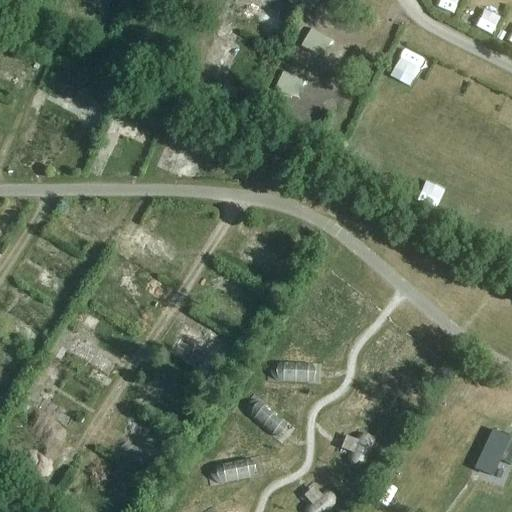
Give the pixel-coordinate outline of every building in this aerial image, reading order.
[(105,54),(126,17),(113,10),(93,47),(105,54)] [(281,53),(291,19),(277,14),(266,49),(281,53)] [(505,60),(511,43),(511,32),(502,28),(491,53),(505,60)] [(186,43),(167,80),(184,88),(203,51),(186,43)] [(272,99),(279,86),(254,73),(247,86),(272,99)] [(56,124),(64,111),(38,96),(30,109),(56,124)] [(23,147),(34,152),(39,140),(9,127),(0,147),(0,177),(8,181),(23,147)] [(143,184),(154,150),(135,144),(123,177),(143,184)] [(40,232),(69,249),(79,233),(50,215),(40,232)] [(231,264),(249,275),(258,262),(221,238),(207,260),(226,272),(231,264)] [(85,247),(79,258),(99,268),(104,257),(85,247)] [(106,259),(100,268),(137,292),(143,283),(106,259)] [(39,293),(46,279),(12,262),(5,276),(39,293)] [(54,323),(49,336),(63,341),(68,328),(54,323)] [(176,367),(184,353),(158,336),(150,350),(176,367)] [(43,346),(33,362),(76,388),(85,372),(43,346)] [(16,372),(10,386),(26,394),(32,380),(16,372)] [(124,387),(118,398),(152,418),(159,407),(124,387)] [(9,403),(0,422),(38,440),(41,434),(31,430),(37,417),(9,403)] [(102,429),(93,442),(126,462),(134,449),(102,429)] [(0,480),(12,487),(28,454),(14,448),(0,476),(0,480)] [(379,464),(370,484),(381,489),(390,469),(379,464)]
